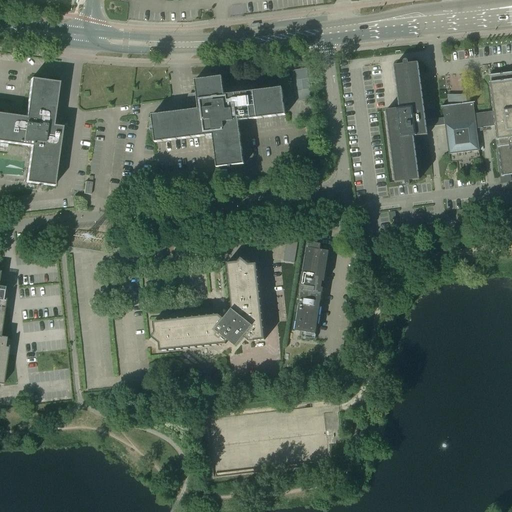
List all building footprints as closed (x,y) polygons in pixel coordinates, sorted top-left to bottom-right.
[(399,109),(385,110),(394,183),(418,180),(413,137),(427,135),(426,128),(444,125),(448,155),(479,151),(476,129),(494,126),(500,176),(511,174),(511,71),(487,75),(492,111),(474,114),(472,103),(442,107),(443,118),(425,120),(417,63),(393,66),(399,109)] [(292,69),(296,100),(311,99),(306,68),(292,69)] [(198,109),(151,115),(154,142),(212,135),(216,168),(244,164),(238,121),(285,115),(281,88),(224,95),(221,77),(194,80),(196,95),(191,96),(192,103),(197,102),(198,109)] [(53,187),(62,121),(53,120),(58,83),(31,79),(25,118),(0,114),(0,142),(31,146),(26,183),(53,187)] [(85,182),(84,193),(91,194),(91,192),(91,190),(92,190),(92,186),(92,183),(93,183),(85,182)] [(464,209),(458,210),(459,223),(466,222),(464,209)] [(300,286),(304,286),(303,290),(300,290),(300,291),(294,329),(294,330),(294,331),(302,332),(301,337),(307,338),(315,339),(322,288),(323,282),(328,251),(319,250),(320,245),(309,243),(308,248),(306,248),(300,286)] [(154,333),(151,337),(159,344),(159,351),(225,344),(228,341),(235,347),(243,338),(249,342),(264,340),(256,264),(248,265),(240,258),(237,262),(226,264),(230,310),(223,319),(218,315),(153,322),(154,333)] [(350,288),(349,273),(331,273),(332,280),(330,280),(330,289),(350,288)] [(35,298),(36,289),(26,289),(25,298),(35,298)]
